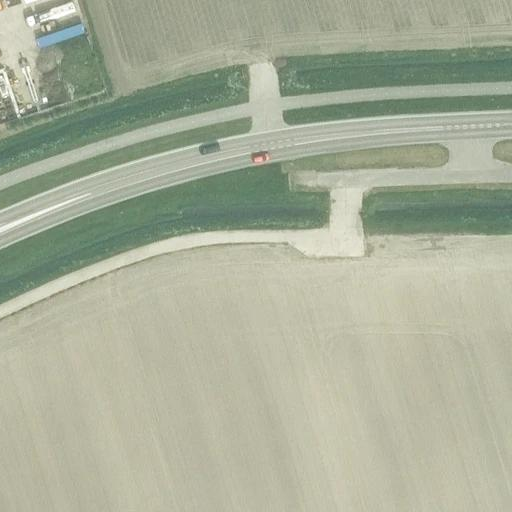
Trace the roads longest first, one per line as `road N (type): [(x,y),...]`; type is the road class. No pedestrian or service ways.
road 1 (secondary): [(0,230),(75,197),(248,150),(511,125)]
road 2 (track): [(0,311),(173,243),(341,235),(343,180)]
road 3 (unclassified): [(302,181),(511,174)]
